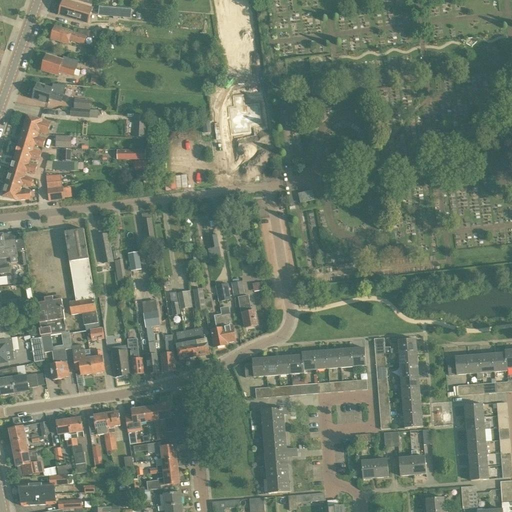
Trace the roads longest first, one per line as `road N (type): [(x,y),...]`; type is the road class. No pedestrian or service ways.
road 1 (residential): [(0,218),(269,186)]
road 2 (residential): [(188,379),(286,327),(269,186)]
road 3 (residential): [(0,413),(188,379)]
road 4 (residential): [(203,511),(188,379)]
